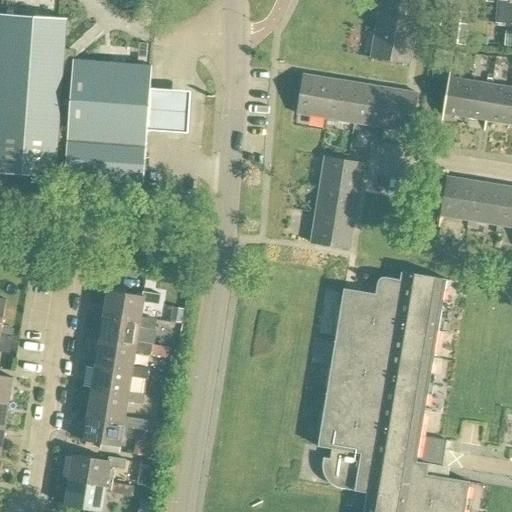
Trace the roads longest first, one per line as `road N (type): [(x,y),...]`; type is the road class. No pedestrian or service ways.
road 1 (residential): [(26,511),(71,236),(222,260)]
road 2 (unclassified): [(222,260),(233,143),(233,0)]
road 3 (unclassified): [(180,511),(222,260)]
road 4 (residential): [(511,171),(376,148),(372,176)]
